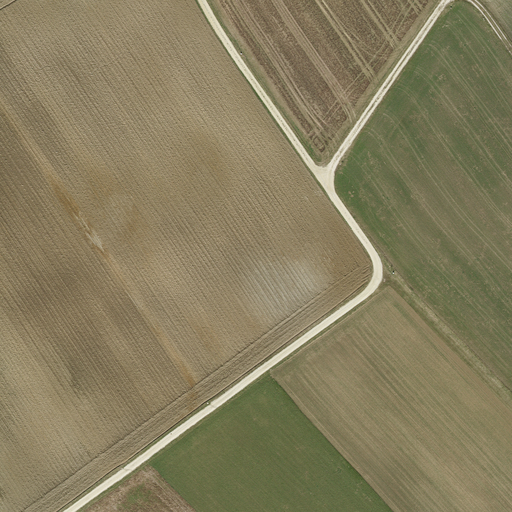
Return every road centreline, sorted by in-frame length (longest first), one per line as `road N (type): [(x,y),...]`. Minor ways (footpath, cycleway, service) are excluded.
road 1 (track): [(70,511),(369,292),(379,277),(375,257),(323,179)]
road 2 (track): [(323,179),(447,0)]
road 3 (track): [(323,179),(202,0)]
